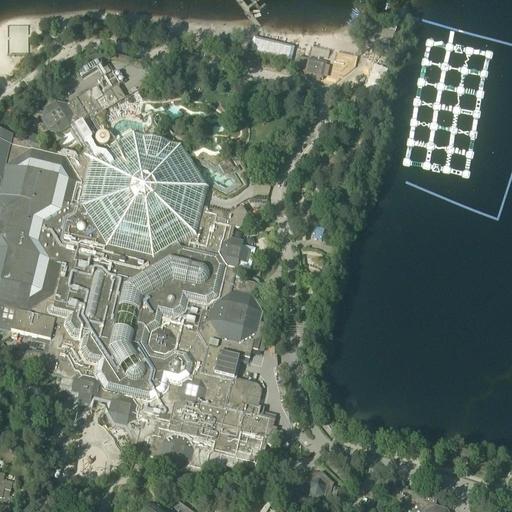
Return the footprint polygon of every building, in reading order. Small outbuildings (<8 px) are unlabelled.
[(384,26),(375,51),(387,55),(389,50),(385,49),(390,34),(394,36),(396,30),(384,26)] [(253,38),(250,53),(291,63),(294,48),(253,38)] [(335,55),(332,69),(336,70),(340,76),(358,63),(354,59),(335,55)] [(298,59),(295,69),(305,72),(303,78),(322,82),(326,65),(298,59)] [(91,163),(106,153),(104,150),(89,125),(125,104),(116,89),(119,88),(112,76),(97,84),(105,97),(102,99),(96,91),(67,109),(54,106),(44,112),(43,117),(39,116),(38,120),(42,120),(41,124),(48,135),(59,138),(62,136),(70,132),(85,157),(91,163)] [(10,110),(0,115),(0,116),(5,124),(15,118),(10,110)] [(230,217),(203,213),(205,204),(207,193),(193,170),(189,163),(187,159),(181,150),(176,149),(156,144),(142,140),(133,137),(132,138),(130,135),(113,144),(112,145),(113,149),(106,153),(91,163),(85,157),(78,162),(75,158),(74,157),(61,153),(59,153),(57,155),(56,157),(56,160),(39,156),(40,149),(35,148),(37,140),(30,138),(23,137),(22,145),(12,143),(12,139),(0,136),(1,132),(0,131),(0,332),(36,341),(35,345),(45,348),(43,355),(31,352),(30,355),(17,352),(14,365),(24,367),(23,372),(38,375),(37,379),(45,381),(46,378),(61,381),(59,392),(67,394),(67,398),(74,400),(73,408),(91,413),(93,405),(100,406),(106,407),(104,418),(112,430),(124,433),(131,445),(129,452),(140,455),(147,465),(159,468),(165,479),(177,481),(187,475),(199,478),(209,472),(226,476),(226,472),(243,475),(243,472),(259,475),(264,453),(265,448),(269,449),(271,449),(272,448),(272,447),(276,432),(272,431),(275,419),(270,417),(271,414),(257,411),(261,396),(260,393),(259,391),(256,388),(253,387),(233,383),(238,364),(248,367),(251,353),(257,354),(260,342),(264,328),(260,327),(261,320),(262,317),(260,313),(264,310),(256,299),(258,289),(234,283),(238,267),(246,269),(249,256),(241,254),(242,246),(231,243),(234,232),(239,233),(251,226),(241,210),(230,217)] [(228,163),(218,169),(224,178),(230,181),(240,174),(237,170),(233,172),(228,163)] [(316,230),(312,241),(321,244),(324,232),(316,230)] [(0,505),(3,506),(1,511),(8,511),(9,508),(17,510),(19,503),(9,500),(11,494),(9,493),(10,489),(5,487),(6,484),(3,483),(4,477),(0,475),(0,505)] [(291,483),(289,488),(294,489),(292,496),(300,504),(305,500),(312,508),(328,503),(329,500),(335,501),(338,492),(332,490),(332,487),(320,475),(291,483)] [(446,511),(434,509),(436,502),(395,490),(390,507),(403,511),(446,511)] [(185,511),(174,504),(168,511),(159,511),(153,507),(149,511),(134,511),(120,501),(111,511),(185,511)]
